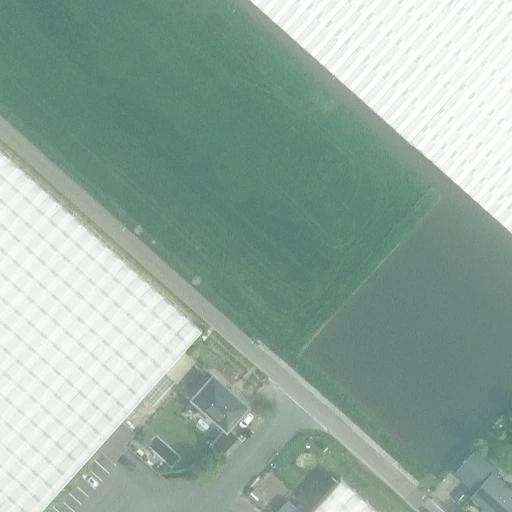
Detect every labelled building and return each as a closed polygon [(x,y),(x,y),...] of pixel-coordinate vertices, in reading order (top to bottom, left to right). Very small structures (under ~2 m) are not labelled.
[(511,0),(253,0),(511,233),(511,0)] [(0,511),(38,511),(96,448),(120,420),(131,430),(174,382),(176,384),(196,361),(183,350),(202,330),(203,329),(0,147),(0,511)] [(224,427),(209,444),(221,454),(237,437),(226,427),(245,406),(212,376),(192,398),(224,427)] [(456,472),(466,481),(478,491),(474,496),(491,511),(511,511),(511,489),(494,474),(499,469),(477,449),(456,472)] [(377,511),(339,478),(309,511),(377,511)] [(303,511),(289,499),(277,511),(303,511)]
